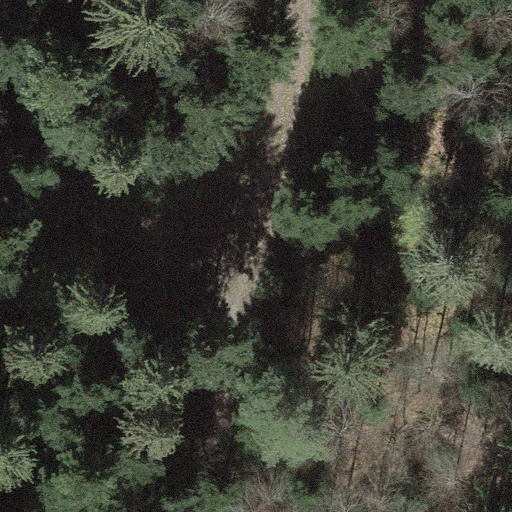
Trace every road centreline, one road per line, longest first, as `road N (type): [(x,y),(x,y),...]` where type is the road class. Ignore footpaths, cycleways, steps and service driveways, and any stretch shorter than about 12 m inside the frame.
road 1 (track): [(289,0),(267,175),(189,511)]
road 2 (track): [(267,175),(0,190)]
